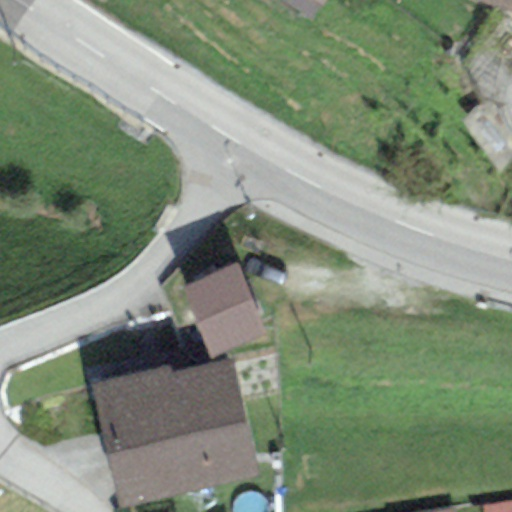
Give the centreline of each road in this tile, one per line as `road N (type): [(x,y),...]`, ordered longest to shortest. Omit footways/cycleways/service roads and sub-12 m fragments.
road 1 (residential): [(235,142),(175,240),(138,279),(101,306),(0,351)]
road 2 (tertiary): [(235,142),(393,224),(511,266)]
road 3 (tertiary): [(18,0),(235,142)]
